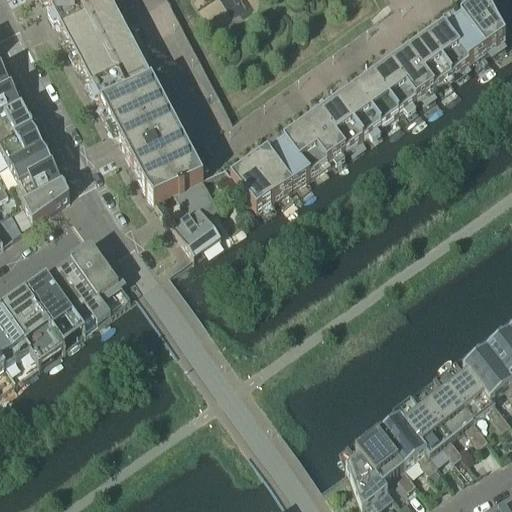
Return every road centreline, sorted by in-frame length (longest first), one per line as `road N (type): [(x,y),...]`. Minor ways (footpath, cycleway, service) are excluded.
road 1 (residential): [(0,24),(102,218)]
road 2 (residential): [(305,511),(193,354)]
road 3 (residential): [(102,218),(193,354)]
road 4 (residential): [(102,218),(0,292)]
